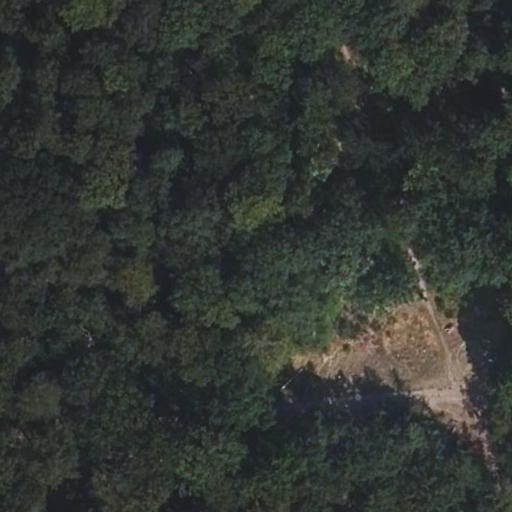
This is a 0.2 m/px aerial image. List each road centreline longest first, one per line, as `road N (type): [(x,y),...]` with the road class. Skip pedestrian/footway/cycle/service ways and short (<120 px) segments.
road 1 (unknown): [(472,388),(0,428)]
road 2 (track): [(472,388),(346,0)]
road 3 (track): [(476,511),(472,388)]
